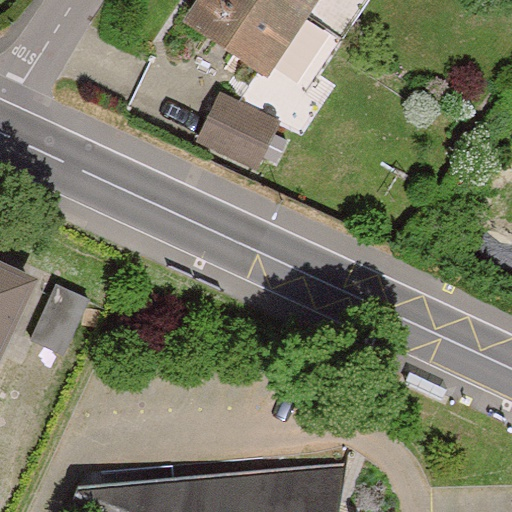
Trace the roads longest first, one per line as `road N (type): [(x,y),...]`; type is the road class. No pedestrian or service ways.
road 1 (tertiary): [(0,133),(511,369)]
road 2 (residential): [(0,118),(76,0)]
